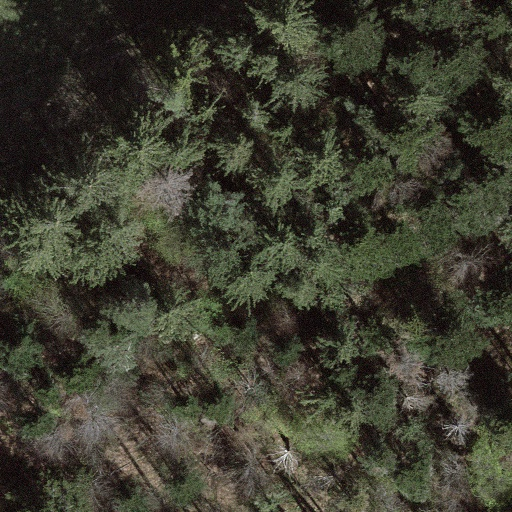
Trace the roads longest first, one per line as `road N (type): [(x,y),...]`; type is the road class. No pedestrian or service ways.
road 1 (track): [(0,105),(154,77),(274,0)]
road 2 (track): [(0,237),(154,77)]
